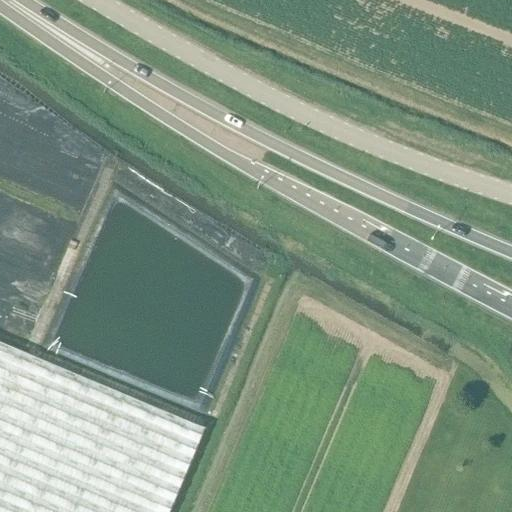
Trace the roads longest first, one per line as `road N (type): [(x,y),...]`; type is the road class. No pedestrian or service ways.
road 1 (primary): [(62,39),(98,75),(184,131),(511,314)]
road 2 (primary): [(511,254),(62,39)]
road 3 (unclassified): [(511,196),(352,139),(93,0)]
